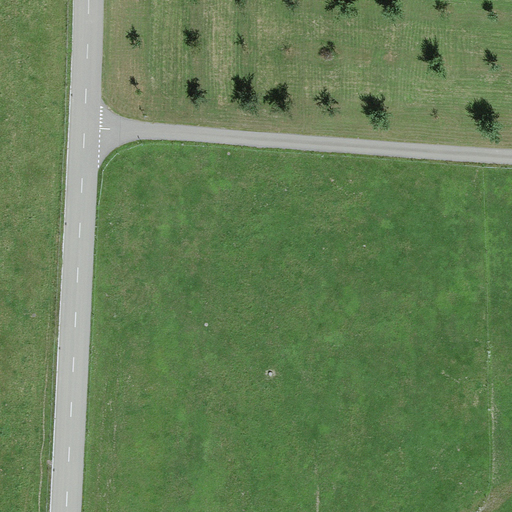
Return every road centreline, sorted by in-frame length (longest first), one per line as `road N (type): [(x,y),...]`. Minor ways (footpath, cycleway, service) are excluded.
road 1 (unclassified): [(84,125),(511,155)]
road 2 (tertiary): [(65,511),(84,125)]
road 3 (tertiary): [(84,125),(86,0)]
